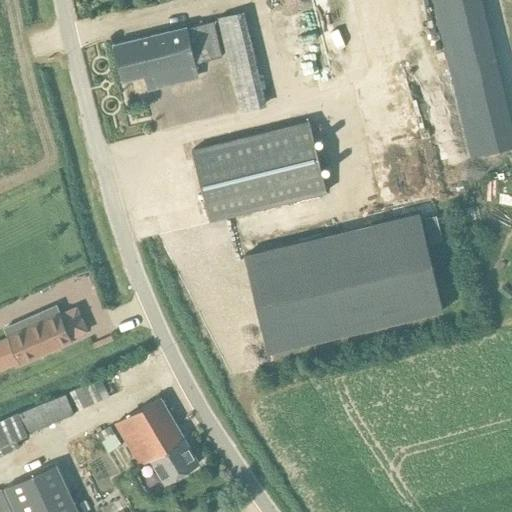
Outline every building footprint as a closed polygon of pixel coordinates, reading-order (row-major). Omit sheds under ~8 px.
[(244,12),(217,19),(239,113),(266,107),(244,12)] [(186,28),(134,40),(114,45),(123,80),(144,75),(147,88),(196,76),(193,64),(221,57),(213,21),(185,28),(186,28)] [(309,121),(211,145),(192,150),(209,220),(327,192),(309,121)] [(244,255),(267,350),(442,308),(420,213),(244,255)] [(7,338),(0,340),(0,369),(18,362),(20,365),(72,342),(71,339),(87,331),(76,306),(60,313),(56,304),(3,328),(7,338)] [(56,356),(0,379),(0,394),(1,396),(60,368),(56,356)] [(65,394),(15,415),(14,414),(0,420),(0,455),(19,447),(15,439),(27,434),(26,433),(73,413),(65,394)] [(160,397),(143,407),(115,423),(139,463),(149,457),(165,483),(199,463),(160,397)] [(97,434),(108,452),(121,444),(110,426),(97,434)] [(4,488),(15,511),(77,511),(56,464),(4,488)] [(0,489),(0,511),(10,511),(1,489),(0,489)]
